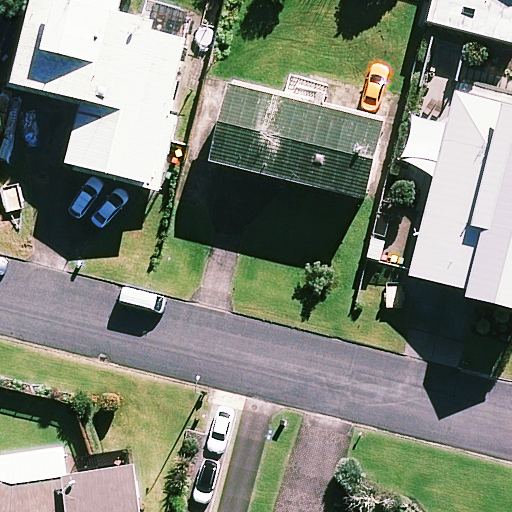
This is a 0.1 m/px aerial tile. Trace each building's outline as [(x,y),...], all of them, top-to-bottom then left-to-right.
[(131,0),(42,0),(38,19),(31,17),(14,90),(90,107),(75,170),(160,190),(194,46),(124,30),(131,0)] [(511,0),(442,0),(435,25),(511,46),(511,0)] [(391,127),(238,92),(221,168),(372,204),(391,127)] [(418,124),(409,160),(438,186),(415,279),(475,294),(473,302),(511,311),(511,107),(460,95),(453,124),(418,124)] [(18,487),(0,482),(0,511),(147,511),(143,471),(18,487)]
